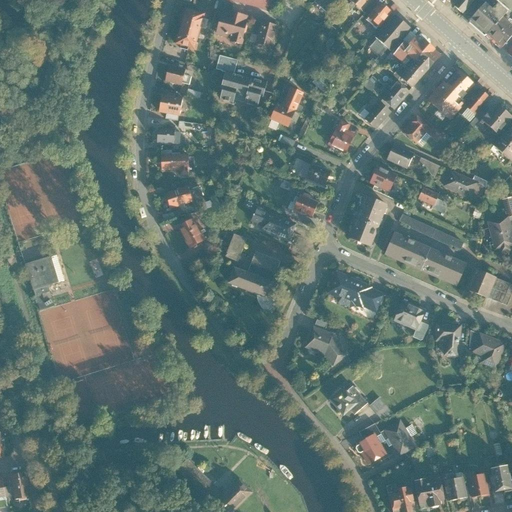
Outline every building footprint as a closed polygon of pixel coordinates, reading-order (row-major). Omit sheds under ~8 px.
[(219,0),(217,10),(222,12),(223,10),(227,12),(228,10),(233,12),(235,2),(227,0),(219,0)] [(339,0),(314,0),(314,2),(328,14),(339,0)] [(374,0),(349,0),(363,12),(374,0)] [(460,18),(475,0),(461,0),(452,11),(460,18)] [(502,22),(507,16),(489,0),(468,24),(486,39),(502,22)] [(393,12),(380,2),(370,14),(366,19),(367,19),(378,29),(393,12)] [(206,13),(186,7),(181,24),(201,30),(206,13)] [(227,12),(223,10),(222,12),(216,34),(232,38),(231,40),(242,43),(250,16),(233,12),(228,10),(227,12)] [(366,19),(370,14),(366,11),(358,21),(362,25),(367,19),(366,19)] [(413,28),(397,15),(376,38),(377,39),(369,48),(381,57),(388,48),(392,51),(413,28)] [(259,35),(262,21),(256,19),(253,33),(259,35)] [(273,48),(279,25),(262,21),(259,35),(257,44),(273,48)] [(511,39),(511,29),(502,22),(486,39),(501,52),(511,39)] [(201,30),(181,24),(176,42),(196,47),(201,30)] [(421,34),(407,50),(417,60),(432,44),(421,34)] [(404,60),(410,53),(407,50),(412,44),(407,40),(396,54),(404,60)] [(436,62),(443,54),(432,44),(425,52),(436,62)] [(428,70),(436,62),(425,52),(417,60),(428,70)] [(227,71),(235,73),(238,59),(220,55),(217,69),(227,72),(227,71)] [(421,79),(428,70),(417,60),(409,68),(421,79)] [(186,69),(170,64),(165,81),(182,85),(183,82),(190,84),(192,76),(185,75),(186,69)] [(413,87),(421,79),(409,68),(402,76),(413,87)] [(444,82),(428,101),(450,120),(465,101),(462,97),(475,84),(459,69),(446,83),(444,82)] [(264,97),(268,81),(235,73),(227,71),(227,72),(221,90),(223,91),(221,98),(234,102),(237,94),(247,97),(246,102),(259,106),(262,96),(264,97)] [(399,81),(391,90),(403,100),(411,91),(399,81)] [(304,95),(290,87),(282,103),(297,110),(304,95)] [(467,108),(475,115),(490,98),(479,89),(470,98),(473,101),(467,108)] [(383,99),(394,109),(403,100),(391,90),(383,99)] [(183,97),(163,94),(159,111),(181,115),(183,97)] [(386,122),(393,114),(376,100),(369,108),(386,122)] [(280,106),(277,104),(275,111),(272,109),(269,116),(272,118),(271,120),(289,128),(297,110),(282,103),(280,106)] [(497,134),(511,117),(511,116),(496,103),(481,120),(497,134)] [(369,108),(362,117),(379,131),(386,122),(369,108)] [(416,115),(402,131),(416,143),(430,130),(438,137),(443,132),(427,117),(423,121),(416,115)] [(351,125),(341,120),(328,145),(347,153),(356,133),(348,130),(351,125)] [(158,129),(157,143),(174,143),(175,125),(168,124),(168,130),(158,129)] [(511,125),(493,145),(511,161),(511,160),(511,125)] [(296,141),(284,136),(281,141),(293,147),(296,141)] [(393,144),(385,159),(407,169),(414,154),(393,144)] [(189,154),(161,155),(162,171),(180,170),(180,175),(190,175),(189,154)] [(440,166),(420,157),(417,165),(426,169),(431,176),(435,177),(440,166)] [(326,188),(333,170),(313,162),(312,164),(305,162),(300,176),(306,179),(305,180),(326,188)] [(492,170),(477,163),(472,174),(487,181),(492,170)] [(397,175),(377,166),(368,184),(389,192),(397,175)] [(472,179),(450,169),(442,186),(471,199),(478,184),(479,182),(472,179)] [(474,176),(472,179),(479,182),(478,184),(486,188),(487,181),(474,176)] [(188,187),(165,194),(171,210),(192,202),(196,213),(208,209),(200,187),(190,190),(188,187)] [(439,195),(423,187),(417,199),(434,207),(439,195)] [(304,196),(300,195),(294,211),(313,219),(320,202),(310,198),(311,196),(305,194),(304,196)] [(363,196),(358,209),(381,217),(386,205),(363,196)] [(506,215),(486,220),(493,252),(511,248),(511,218),(511,219),(511,218),(511,197),(503,200),(506,215)] [(268,213),(257,209),(252,221),(263,226),(261,230),(290,242),(298,223),(269,212),(268,213)] [(381,217),(358,209),(352,224),(375,232),(381,217)] [(174,212),(163,215),(165,222),(176,218),(174,212)] [(464,243),(402,214),(398,222),(460,250),(464,243)] [(195,218),(178,227),(190,249),(207,240),(195,218)] [(370,247),(375,232),(352,224),(346,238),(370,247)] [(429,248),(393,232),(383,254),(419,271),(429,248)] [(248,239),(235,234),(226,257),(239,262),(248,239)] [(429,248),(419,271),(456,287),(466,264),(429,248)] [(235,267),(229,282),(269,299),(276,283),(273,282),(282,262),(256,251),(250,264),(245,262),(244,264),(242,264),(240,269),(235,267)] [(52,257),(24,265),(32,291),(34,290),(40,310),(54,306),(51,297),(43,299),(41,294),(49,292),(48,286),(60,282),(52,257)] [(496,278),(476,270),(468,290),(487,298),(496,278)] [(335,271),(326,294),(362,308),(368,292),(362,290),(364,284),(335,271)] [(511,293),(511,284),(496,278),(487,298),(507,306),(511,293)] [(392,320),(415,331),(419,322),(425,310),(401,299),(392,320)] [(327,324),(316,320),(314,326),(325,330),(327,324)] [(428,326),(419,322),(415,331),(412,337),(422,341),(428,326)] [(461,325),(435,323),(434,342),(444,343),(443,357),(459,358),(459,357),(460,343),(461,325)] [(312,326),(303,348),(323,356),(332,368),(348,355),(332,334),(312,326)] [(469,349),(471,350),(477,334),(470,331),(469,349)] [(506,344),(478,333),(477,334),(471,350),(470,352),(482,357),(479,364),(496,371),(506,344)] [(346,392),(342,388),(328,401),(342,417),(349,411),(353,415),(366,404),(351,387),(346,392)] [(379,398),(369,406),(381,421),(394,414),(379,398)] [(401,420),(383,431),(390,444),(399,459),(418,448),(405,426),(401,420)] [(369,436),(359,442),(369,457),(390,444),(383,431),(379,434),(375,426),(366,431),(369,436)] [(224,494),(190,460),(179,471),(220,511),(237,511),(255,494),(240,478),(224,494)] [(507,467),(490,470),(492,479),(490,479),(491,486),(493,486),(494,494),(511,491),(507,467)] [(478,472),(466,475),(471,499),(489,495),(485,474),(479,476),(478,472)] [(27,474),(12,476),(16,502),(32,499),(27,474)] [(454,474),(443,476),(448,503),(466,499),(463,479),(455,480),(454,474)] [(6,477),(0,478),(0,500),(9,499),(6,477)] [(425,480),(413,483),(419,511),(439,507),(438,504),(444,502),(438,479),(425,481),(425,480)] [(397,493),(387,495),(391,511),(400,510),(400,511),(411,511),(410,505),(413,504),(410,490),(406,490),(406,489),(397,490),(397,493)]
